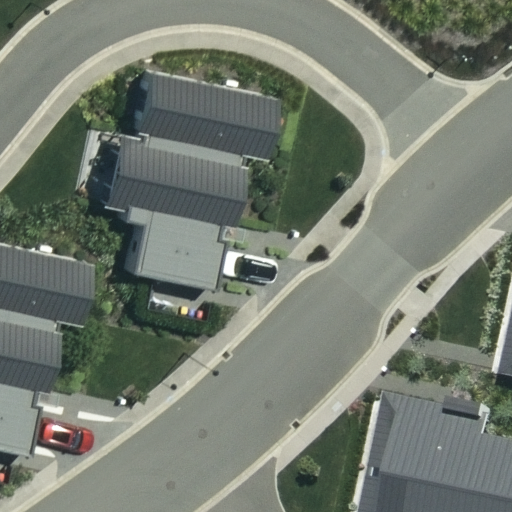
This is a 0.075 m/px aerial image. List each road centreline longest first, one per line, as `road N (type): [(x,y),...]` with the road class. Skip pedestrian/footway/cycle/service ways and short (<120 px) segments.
road 1 (residential): [(470,173),(190,448),(103,511)]
road 2 (residential): [(470,173),(385,80),(326,30),(256,0)]
road 3 (residential): [(136,0),(68,34),(0,102)]
